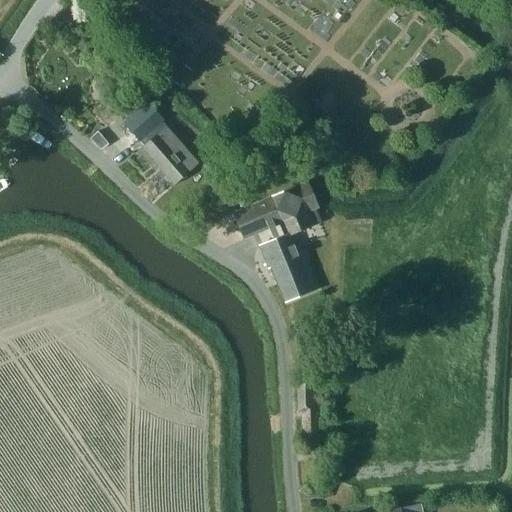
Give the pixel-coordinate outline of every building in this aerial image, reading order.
[(189,71),(180,64),(168,78),(178,85),(189,71)] [(120,112),(128,121),(148,103),(140,95),(120,112)] [(165,121),(149,102),(148,103),(128,121),(125,123),(141,142),(141,141),(145,146),(139,151),(156,170),(159,167),(176,185),(199,164),(162,123),(165,121)] [(280,279),(288,301),(317,289),(295,234),(311,227),(305,214),(318,208),(307,183),(234,214),(245,239),(270,229),(275,242),(261,247),(269,269),(272,268),(277,280),(280,279)] [(319,412),(319,380),(298,380),(298,412),(303,412),(303,446),(319,446),(319,412)]
